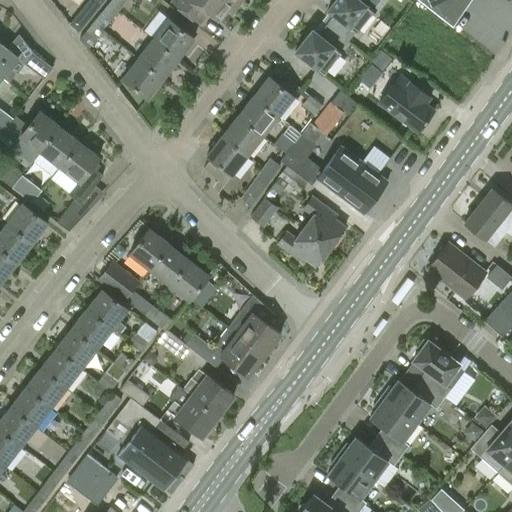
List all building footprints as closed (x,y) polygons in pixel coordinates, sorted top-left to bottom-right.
[(111,0),(100,13),(110,21),(125,2),(122,0),(111,0)] [(233,11),(238,6),(230,0),(173,0),(173,1),(199,22),(207,12),(217,20),(225,9),(231,10),(233,11)] [(334,14),(326,23),(348,41),(356,31),(357,32),(381,0),(334,0),(328,9),(334,14)] [(421,0),(453,25),(469,0),(421,0)] [(93,41),(110,21),(100,13),(84,33),(93,41)] [(169,18),(153,38),(178,58),(194,38),(169,18)] [(340,50),(348,41),(326,23),(318,33),(313,29),(296,50),(324,73),(341,51),(340,50)] [(153,38),(138,57),(163,77),(178,58),(153,38)] [(0,76),(2,77),(9,83),(24,63),(44,77),(52,67),(31,51),(23,62),(0,43),(0,76)] [(147,97),(163,77),(138,57),(122,77),(147,97)] [(431,98),(415,85),(401,75),(380,103),(418,132),(435,110),(427,103),(431,98)] [(269,76),(253,96),(279,116),(294,96),(269,76)] [(356,103),(342,92),(334,104),(330,101),(314,124),(323,131),(327,134),(344,113),(347,114),(356,103)] [(322,105),(309,95),(302,104),(315,114),(322,105)] [(263,135),(279,116),(253,96),(238,115),(263,135)] [(0,108),(0,125),(5,130),(13,118),(0,108)] [(16,115),(13,118),(5,130),(1,134),(14,144),(21,135),(41,151),(60,126),(40,110),(29,126),(16,115)] [(238,115),(222,135),(248,155),(263,135),(238,115)] [(305,155),(315,143),(323,131),(314,124),(311,121),(302,133),(296,141),(281,160),(305,178),(316,164),(305,155)] [(41,151),(60,166),(80,141),(60,126),(41,151)] [(274,143),(286,152),(293,141),(281,133),(274,143)] [(232,174),(248,155),(222,135),(207,155),(232,174)] [(100,156),(80,141),(60,166),(79,180),(69,192),(76,198),(58,222),(70,231),(90,208),(82,202),(103,174),(97,170),(101,164),(96,161),(100,156)] [(341,145),(317,177),(363,212),(388,180),(341,145)] [(270,158),(256,177),(266,185),(279,165),(270,158)] [(0,177),(12,188),(20,178),(0,161),(0,177)] [(287,165),(284,169),(279,176),(299,192),(307,182),(287,165)] [(266,185),(256,177),(241,198),(252,205),(266,185)] [(30,185),(20,178),(12,188),(22,195),(30,185)] [(494,246),(511,224),(511,204),(492,188),(464,222),(494,246)] [(314,214),(305,226),(331,245),(345,226),(334,217),(337,214),(311,195),(303,206),(314,214)] [(277,207),(264,197),(250,217),(263,226),(277,207)] [(23,203),(7,222),(33,242),(48,223),(23,203)] [(0,248),(18,262),(33,242),(7,222),(0,231),(0,248)] [(316,265),(331,245),(305,226),(296,239),(285,231),(277,242),(303,261),(306,257),(316,265)] [(131,253),(150,268),(170,243),(150,228),(131,253)] [(428,268),(465,297),(486,271),(448,242),(428,268)] [(150,268),(169,283),(189,258),(170,243),(150,268)] [(0,279),(2,281),(18,262),(0,248),(0,279)] [(209,274),(189,258),(169,283),(189,299),(209,274)] [(124,300),(132,290),(139,281),(112,259),(97,279),(124,300)] [(511,324),(511,288),(494,308),(511,324)] [(87,308),(112,328),(128,309),(102,289),(87,308)] [(124,300),(144,315),(152,305),(132,290),(124,300)] [(252,295),(228,326),(264,354),(280,334),(268,324),(276,315),(252,295)] [(173,321),(152,305),(144,315),(165,331),(167,328),(173,321)] [(87,308),(72,328),(97,348),(112,328),(87,308)] [(264,354),(228,326),(212,347),(193,333),(186,343),(188,346),(207,360),(216,366),(223,357),(248,375),(264,354)] [(82,368),(97,348),(72,328),(56,348),(82,368)] [(198,369),(183,388),(218,415),(234,395),(200,369),(207,360),(188,346),(186,343),(167,328),(165,331),(157,341),(179,358),(180,356),(198,369)] [(130,342),(141,351),(149,341),(137,332),(130,342)] [(430,372),(423,382),(444,397),(451,387),(445,383),(460,363),(428,339),(413,359),(430,372)] [(56,348),(41,367),(67,387),(82,368),(56,348)] [(114,362),(126,371),(133,361),(121,352),(114,362)] [(51,407),(67,387),(41,367),(26,387),(51,407)] [(98,382),(110,391),(117,381),(106,372),(98,382)] [(437,408),(444,397),(423,382),(416,392),(398,379),(392,387),(389,385),(381,395),(417,422),(431,403),(437,408)] [(121,389),(130,397),(131,396),(142,405),(149,396),(128,380),(121,389)] [(202,437),(218,415),(183,388),(179,385),(169,398),(173,401),(167,410),(202,437)] [(26,387),(10,406),(36,426),(51,407),(26,387)] [(104,405),(111,411),(121,399),(113,393),(104,405)] [(403,440),(417,422),(381,395),(373,406),(376,408),(370,417),(388,429),(380,439),(402,455),(409,445),(403,440)] [(161,419),(142,405),(131,396),(130,397),(106,429),(125,444),(118,453),(163,488),(188,457),(181,452),(189,441),(161,419)] [(0,429),(21,446),(36,426),(10,406),(0,419),(0,429)] [(106,417),(99,412),(90,424),(97,429),(106,417)] [(471,447),(498,471),(511,454),(511,418),(497,436),(488,428),(471,447)] [(0,429),(0,461),(5,466),(21,446),(0,429)] [(91,437),(84,431),(75,444),(82,449),(91,437)] [(347,442),(339,453),(374,479),(384,486),(398,468),(394,465),(402,455),(380,439),(373,449),(356,436),(350,444),(347,442)] [(76,457),(69,451),(59,463),(67,469),(76,457)] [(97,486),(109,470),(88,453),(75,468),(97,486)] [(345,487),(338,496),(358,511),(359,511),(366,502),(360,498),(374,479),(339,453),(331,463),(334,466),(328,474),(345,487)] [(511,454),(498,471),(511,483),(511,454)] [(44,483),(52,489),(61,477),(53,471),(44,483)] [(29,503),(37,509),(46,497),(38,491),(29,503)] [(358,511),(359,511),(358,511),(338,496),(331,506),(313,493),(306,504),(299,504),(300,511),(299,511),(358,511)]
